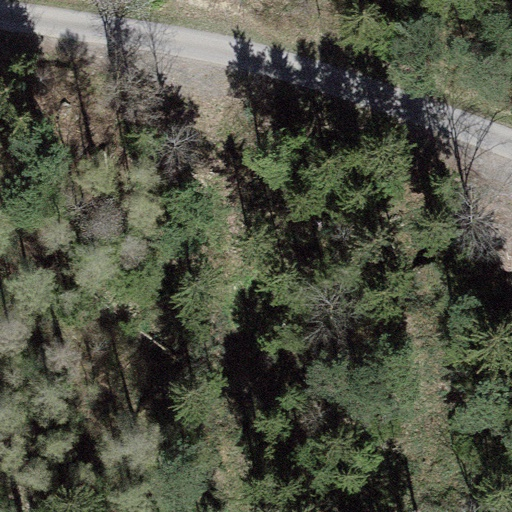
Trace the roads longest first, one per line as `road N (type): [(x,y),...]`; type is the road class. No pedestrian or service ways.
road 1 (unclassified): [(0,8),(198,37),(511,146)]
road 2 (track): [(326,511),(511,420)]
